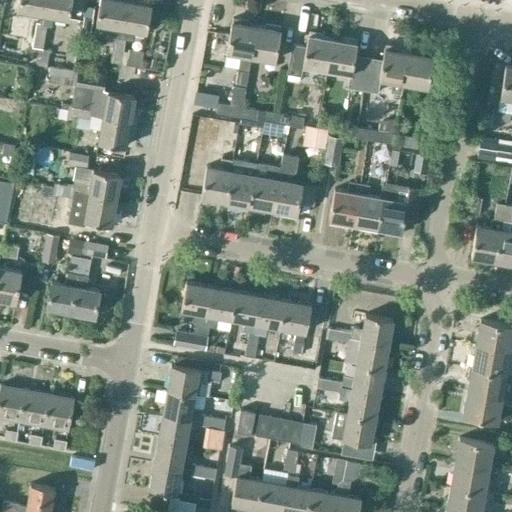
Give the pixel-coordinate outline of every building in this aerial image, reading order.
[(19,0),(17,9),(32,12),(31,21),(36,22),(41,23),(45,0),(19,0)] [(45,0),(41,23),(47,24),(51,25),(53,16),(68,18),(71,0),(45,0)] [(126,0),(100,0),(96,23),(108,25),(109,26),(107,36),(114,37),(119,38),(121,28),(126,0)] [(121,28),(119,38),(125,39),(132,40),(134,30),(146,32),(151,5),(126,0),(121,28)] [(84,17),(82,30),(89,31),(92,18),(84,17)] [(248,70),(251,56),(256,25),(247,24),(248,21),(232,18),(226,52),(240,54),(238,69),(248,70)] [(36,22),(34,34),(45,36),(47,24),(41,23),(36,22)] [(275,60),(280,27),(265,24),(265,26),(256,25),(251,56),(275,60)] [(327,69),(332,38),(323,37),(323,34),(308,31),(305,47),(291,44),(286,74),(300,76),(302,65),(327,69)] [(34,34),(32,46),(43,48),(45,36),(34,34)] [(114,37),(112,49),(123,51),(125,39),(119,38),(114,37)] [(368,58),(354,55),(357,40),(342,37),(341,40),(332,38),(327,69),(350,73),(347,87),(363,90),(368,58)] [(403,82),(408,52),(400,50),(401,47),(385,45),(382,60),(368,58),(363,90),(378,92),(380,78),(391,80),(389,92),(400,94),(402,82),(403,82)] [(112,49),(109,61),(110,61),(115,62),(120,63),(123,51),(112,49)] [(403,82),(428,86),(433,53),(418,50),(417,53),(408,52),(403,82)] [(38,64),(38,82),(51,82),(51,65),(38,64)] [(511,67),(506,66),(500,98),(511,99),(511,67)] [(67,69),(65,80),(75,82),(75,85),(71,104),(81,106),(93,108),(92,114),(130,121),(135,96),(107,91),(103,90),(106,76),(78,71),(67,69)] [(236,70),(234,83),(246,85),(248,72),(236,70)] [(242,107),(245,87),(233,85),(229,105),(230,105),(228,115),(240,117),(242,107)] [(194,104),(202,105),(204,92),(196,91),(194,104)] [(230,105),(229,105),(217,103),(216,113),(228,115),(230,105)] [(69,104),(67,115),(79,117),(81,106),(71,104),(69,104)] [(81,106),(79,117),(91,119),(92,114),(93,108),(81,106)] [(254,109),(242,107),(240,117),(252,119),(254,109)] [(265,122),(267,111),(254,109),(252,119),(265,122)] [(277,124),(279,113),(267,111),(265,122),(277,124)] [(289,126),(291,115),(279,113),(277,124),(289,126)] [(91,119),(90,127),(100,128),(97,141),(125,146),(130,121),(92,114),(91,119)] [(303,121),(304,117),(291,115),(289,126),(302,128),(303,121)] [(203,179),(200,199),(216,201),(216,199),(225,201),(238,123),(230,121),(227,142),(224,142),(220,168),(206,166),(203,179)] [(238,123),(225,201),(224,203),(239,206),(240,203),(248,204),(255,165),(247,164),(248,160),(242,159),(247,124),(238,123)] [(325,148),(328,128),(308,125),(305,145),(325,148)] [(356,137),(357,127),(345,125),(343,135),(356,137)] [(368,139),(370,129),(357,127),(356,137),(368,139)] [(380,141),(382,131),(370,129),(368,139),(380,141)] [(392,144),(394,133),(382,131),(380,141),(392,144)] [(404,146),(406,136),(394,133),(392,144),(404,146)] [(337,165),(342,138),(330,136),(325,163),(337,165)] [(417,148),(418,143),(419,138),(406,136),(404,146),(417,148)] [(511,142),(480,136),(477,157),(508,162),(511,142)] [(14,144),(2,142),(0,154),(12,156),(14,144)] [(393,149),(390,164),(397,165),(399,150),(393,149)] [(89,154),(84,154),(68,152),(67,164),(87,167),(89,154)] [(301,183),(290,181),(291,174),(296,171),(298,156),(282,153),(279,168),(272,209),(281,210),(280,213),(296,216),(301,183)] [(37,182),(52,181),(52,161),(31,162),(32,186),(38,186),(37,182)] [(272,209),(279,168),(257,164),(256,165),(255,165),(248,204),(248,207),(263,210),(263,207),(272,209)] [(54,189),(53,194),(73,197),(74,193),(116,200),(120,175),(93,170),(90,182),(74,178),(72,185),(55,182),(54,186),(54,188),(54,189)] [(353,223),(360,183),(350,181),(349,191),(334,188),(328,221),(344,224),(345,221),(353,223)] [(382,197),(377,227),(385,228),(384,231),(399,234),(400,231),(403,215),(416,217),(421,189),(408,187),(396,184),(385,182),(384,185),(382,185),(380,197),(382,197)] [(377,227),(382,197),(380,197),(368,194),(369,185),(360,183),(353,223),(362,224),(361,227),(376,230),(377,227)] [(54,221),(52,232),(72,235),(74,225),(83,226),(84,221),(111,226),(116,200),(74,193),(73,197),(68,223),(54,221)] [(479,199),(469,197),(467,211),(477,213),(479,199)] [(495,261),(500,230),(502,221),(505,204),(496,202),(493,218),(490,217),(488,228),(477,226),(471,257),(495,261)] [(502,221),(511,223),(511,215),(511,204),(505,204),(502,221)] [(0,220),(5,221),(7,221),(9,212),(6,211),(0,209),(0,220)] [(511,231),(509,231),(500,230),(495,261),(511,263),(511,231)] [(58,242),(59,235),(46,232),(40,260),(54,263),(58,242)] [(83,242),(84,242),(84,240),(69,238),(67,253),(81,255),(82,254),(81,254),(83,242)] [(107,247),(84,242),(83,242),(81,254),(82,254),(105,259),(107,247)] [(16,258),(17,256),(18,246),(2,243),(0,255),(16,258)] [(78,272),(80,256),(71,254),(68,270),(78,272)] [(80,256),(78,272),(88,273),(90,258),(80,256)] [(21,270),(0,265),(0,298),(15,301),(21,270)] [(70,312),(78,273),(67,271),(65,283),(51,280),(46,307),(70,312)] [(100,289),(86,287),(88,274),(78,273),(70,312),(94,316),(100,289)] [(205,324),(211,286),(187,281),(181,309),(194,312),(193,320),(195,321),(193,334),(178,331),(175,344),(205,349),(208,337),(207,337),(197,335),(200,323),(205,324)] [(231,318),(236,290),(211,286),(205,324),(200,323),(197,335),(207,337),(209,324),(215,325),(217,316),(231,318)] [(254,333),(261,294),(236,290),(231,318),(244,321),(243,331),(248,332),(254,333)] [(281,327),(286,299),(261,294),(254,333),(248,332),(247,339),(246,344),(257,346),(259,333),(265,334),(267,325),(281,327)] [(286,299),(281,327),(295,330),(292,351),(302,353),(305,332),(306,332),(311,303),(286,299)] [(388,343),(392,318),(365,314),(363,327),(352,326),(351,331),(350,336),(388,343)] [(511,338),(511,336),(511,325),(479,320),(475,344),(510,350),(510,349),(511,349),(511,338)] [(337,340),(339,329),(327,326),(325,337),(337,340)] [(356,363),(383,368),(388,343),(350,336),(351,331),(339,329),(337,340),(349,342),(345,361),(356,363)] [(240,330),(239,337),(247,339),(248,332),(243,331),(240,330)] [(255,358),(257,346),(246,344),(244,356),(255,358)] [(475,344),(471,368),(505,374),(507,362),(511,362),(511,350),(510,350),(475,344)] [(379,393),(383,368),(356,363),(354,377),(343,375),(342,380),(341,386),(379,393)] [(208,370),(199,369),(171,364),(167,389),(194,394),(197,381),(206,383),(207,380),(219,382),(221,372),(208,370)] [(501,398),(505,374),(471,368),(467,392),(501,398)] [(330,378),(318,376),(316,386),(329,389),(330,378)] [(341,386),(342,380),(330,378),(329,389),(340,391),(339,396),(350,398),(348,413),(375,418),(379,393),(341,386)] [(0,416),(20,420),(25,389),(0,384),(0,416)] [(44,424),(50,393),(25,389),(20,420),(44,424)] [(192,406),(194,394),(167,389),(162,414),(190,418),(199,420),(198,425),(211,427),(213,416),(201,414),(202,408),(192,406)] [(497,422),(501,398),(467,392),(462,416),(497,422)] [(68,429),(74,398),(50,393),(44,424),(68,429)] [(250,434),(254,411),(240,408),(236,431),(250,434)] [(266,437),(270,415),(259,413),(255,434),(266,437)] [(335,425),(332,436),(342,438),(370,443),(375,418),(348,413),(345,426),(335,425)] [(185,443),(190,418),(162,414),(158,438),(185,443)] [(276,439),(280,417),(270,415),(266,437),(276,439)] [(225,419),(224,418),(213,416),(211,427),(223,429),(225,419)] [(287,441),(291,419),(280,417),(276,439),(287,441)] [(287,441),(298,443),(302,421),(291,419),(287,441)] [(18,432),(5,429),(4,438),(16,440),(18,432)] [(40,445),(40,444),(42,436),(30,433),(28,442),(40,445)] [(52,447),(64,449),(66,440),(54,438),(52,447)] [(181,468),(181,467),(185,443),(158,438),(153,463),(181,468)] [(489,468),(493,444),(458,438),(454,462),(489,468)] [(224,474),(235,476),(231,503),(256,508),(261,480),(249,478),(251,466),(238,464),(241,448),(229,446),(224,474)] [(295,462),(298,450),(287,448),(285,460),(295,462)] [(345,472),(347,460),(336,458),(334,470),(345,472)] [(293,475),(295,462),(285,460),(282,473),(287,474),(293,475)] [(484,492),(489,468),(454,462),(449,486),(484,492)] [(190,468),(181,467),(181,468),(153,463),(149,488),(170,492),(176,493),(179,478),(189,480),(190,474),(189,474),(190,468)] [(202,476),(204,466),(191,464),(190,468),(189,474),(190,474),(202,476)] [(216,468),(204,466),(202,476),(215,479),(216,468)] [(343,484),(344,478),(345,472),(334,470),(332,482),(337,483),(343,484)] [(285,485),(280,511),(306,511),(310,489),(297,486),(299,477),(293,475),(287,474),(285,484),(285,485)] [(357,511),(360,498),(347,495),(350,479),(344,478),(343,484),(337,483),(336,493),(332,511),(357,511)] [(280,511),(285,485),(285,484),(261,480),(256,508),(279,511),(280,511)] [(16,511),(49,511),(54,488),(30,483),(26,506),(19,504),(19,503),(3,499),(1,509),(16,511)] [(457,511),(480,511),(484,492),(449,486),(445,510),(457,511)] [(332,511),(336,493),(310,489),(306,511),(332,511)] [(170,492),(167,511),(174,511),(193,511),(195,501),(179,498),(176,493),(170,492)] [(211,498),(210,498),(198,496),(196,506),(209,509),(211,498)]
